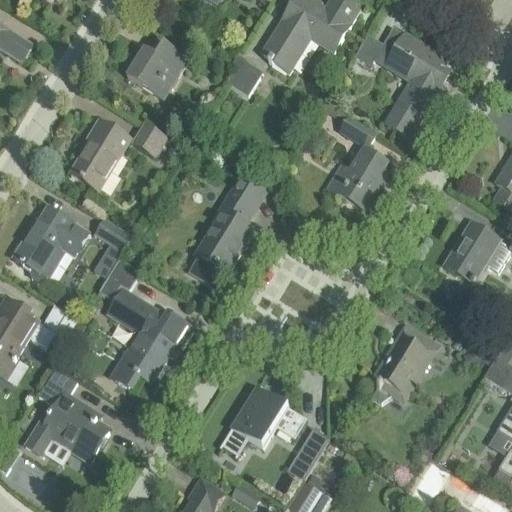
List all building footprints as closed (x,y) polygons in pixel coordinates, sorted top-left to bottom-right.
[(202,0),(217,9),(222,0),(202,0)] [(314,3),(309,0),(298,0),(283,24),(284,24),(263,57),(270,62),(268,65),(272,68),(273,67),(288,76),(311,41),(334,56),(351,30),(350,29),(359,15),(335,0),(334,0),(326,14),(319,10),(317,13),(311,9),(314,3)] [(0,52),(22,66),(31,50),(0,30),(0,52)] [(395,55),(368,39),(355,61),(371,71),(377,61),(388,68),(389,67),(411,80),(384,126),(409,142),(437,97),(437,98),(455,69),(405,38),(395,55)] [(187,62),(165,48),(157,60),(145,53),(127,81),(162,103),(187,62)] [(240,70),(228,88),(248,101),(263,76),(237,60),(233,66),(240,70)] [(341,135),(368,152),(377,138),(349,121),(341,135)] [(96,140),(71,179),(97,195),(129,144),(100,126),(92,138),(96,140)] [(144,129),(131,149),(155,164),(167,144),(144,129)] [(202,141),(198,153),(213,158),(217,145),(202,141)] [(384,173),(387,168),(363,154),(350,175),(339,175),(332,187),(338,197),(337,198),(364,215),(379,191),(388,175),(384,173)] [(511,161),(496,188),(502,192),(494,204),(511,215),(511,161)] [(225,277),(227,278),(253,234),(245,229),(264,197),(241,183),(221,216),(223,217),(197,260),(199,261),(190,276),(216,292),(225,277)] [(86,237),(48,213),(33,238),(31,237),(23,248),(19,248),(14,256),(16,260),(15,262),(22,266),(21,267),(25,269),(25,268),(33,273),(30,277),(32,281),(43,289),(48,288),(60,268),(52,263),(60,249),(73,258),(86,237)] [(299,218),(288,222),(292,234),(303,229),(299,218)] [(104,224),(95,240),(115,253),(105,270),(112,274),(132,242),(104,224)] [(500,245),(471,227),(445,270),(474,288),(485,269),(498,277),(510,257),(505,254),(507,251),(500,246),(500,245)] [(120,290),(125,293),(129,295),(141,277),(120,264),(108,282),(120,290)] [(111,305),(120,290),(108,282),(99,297),(111,305)] [(112,382),(129,393),(137,380),(139,381),(140,380),(151,387),(169,358),(167,356),(172,348),(179,353),(192,333),(168,318),(165,322),(122,295),(110,315),(144,337),(112,382)] [(0,378),(7,382),(18,365),(16,364),(16,363),(29,342),(39,326),(29,321),(31,318),(13,307),(4,320),(6,321),(0,329),(0,378)] [(39,326),(29,342),(56,359),(65,345),(68,346),(81,326),(55,310),(43,329),(39,326)] [(372,401),(395,416),(438,348),(408,329),(372,386),(379,390),(372,401)] [(476,352),(463,360),(471,371),(483,363),(476,352)] [(511,399),(511,371),(509,369),(495,361),(482,383),(511,401),(511,399)] [(49,415),(26,450),(42,460),(55,439),(74,451),(72,454),(91,466),(110,436),(98,428),(98,427),(93,424),(97,418),(69,401),(78,387),(57,374),(39,402),(55,413),(53,417),(49,415)] [(237,463),(248,445),(263,454),(277,433),(295,444),(308,424),(289,413),(289,412),(257,393),(231,434),(232,434),(220,453),(222,454),(223,451),(224,452),(237,460),(235,462),(237,463)] [(510,485),(511,486),(511,406),(494,435),(511,446),(511,449),(497,473),(511,483),(510,485)] [(308,442),(303,450),(305,457),(316,464),(323,452),(308,442)] [(0,460),(0,470),(6,474),(10,467),(0,460)] [(211,511),(222,496),(201,483),(190,502),(193,504),(187,511),(211,511)] [(305,485),(288,511),(314,511),(324,497),(305,485)] [(504,511),(480,497),(473,507),(481,511),(504,511)]
